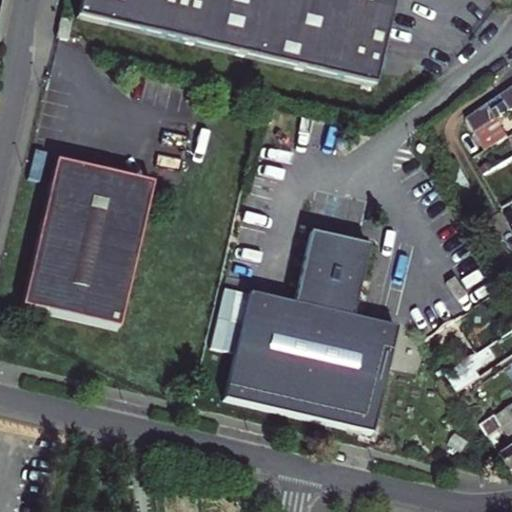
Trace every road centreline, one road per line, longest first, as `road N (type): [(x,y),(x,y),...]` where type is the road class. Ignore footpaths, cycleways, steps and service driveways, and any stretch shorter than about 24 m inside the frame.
road 1 (residential): [(0,396),(299,466)]
road 2 (residential): [(299,466),(447,503),(511,502)]
road 3 (residential): [(27,0),(0,158)]
